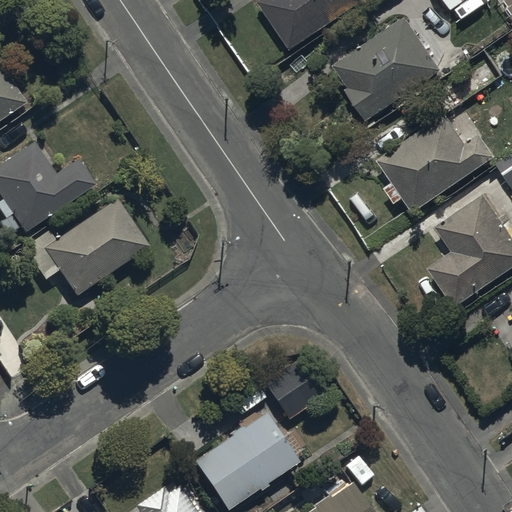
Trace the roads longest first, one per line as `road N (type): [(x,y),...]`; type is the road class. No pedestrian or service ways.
road 1 (residential): [(0,466),(298,261)]
road 2 (residential): [(298,261),(120,0)]
road 3 (residential): [(489,511),(393,372),(298,261)]
